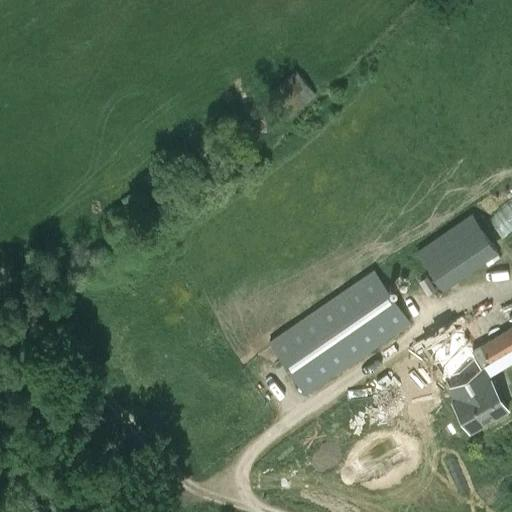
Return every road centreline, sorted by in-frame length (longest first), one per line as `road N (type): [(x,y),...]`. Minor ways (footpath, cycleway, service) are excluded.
road 1 (track): [(252,506),(242,476),(259,450),(466,301),(511,281)]
road 2 (track): [(252,506),(215,500),(177,478),(0,287)]
